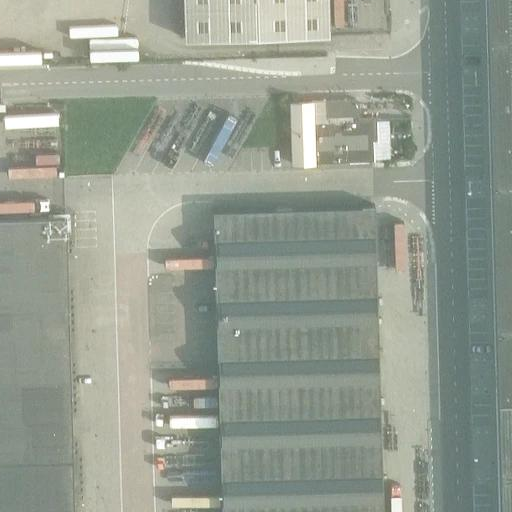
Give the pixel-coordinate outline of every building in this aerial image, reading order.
[(183,0),(185,39),(329,34),(328,0),(183,0)] [(511,0),(485,0),(486,20),(494,308),(494,317),(495,362),(496,396),(511,395),(511,0)] [(358,101),(324,102),(325,118),(359,117),(358,101)] [(390,159),(389,121),(373,121),(313,123),(312,103),(291,103),(292,148),(293,164),(314,164),(314,163),(347,162),(374,161),(374,159),(390,159)] [(382,511),(374,206),(214,211),(222,511),(382,511)] [(66,217),(0,218),(0,460),(73,459),(66,217)] [(511,511),(511,395),(496,396),(499,511),(511,511)] [(0,511),(74,511),(73,459),(0,460),(0,511)]
